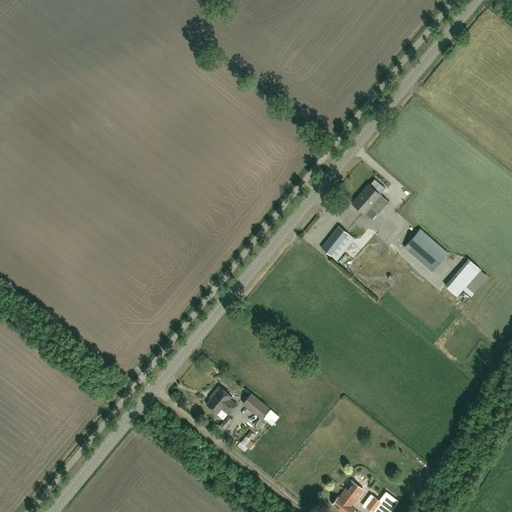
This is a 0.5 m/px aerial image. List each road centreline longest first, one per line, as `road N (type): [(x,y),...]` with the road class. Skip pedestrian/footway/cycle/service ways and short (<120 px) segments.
road 1 (tertiary): [(52,511),(474,0)]
road 2 (unknown): [(153,391),(299,510)]
